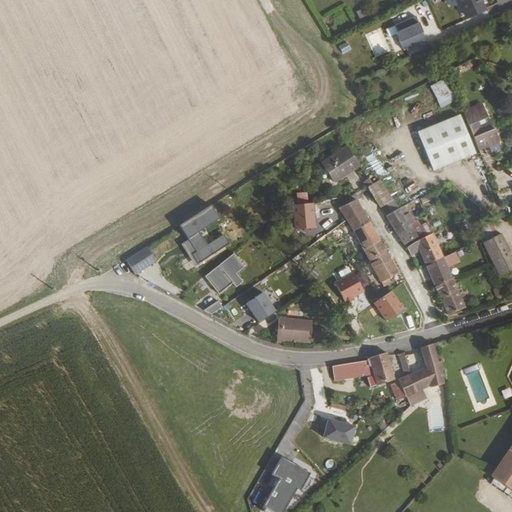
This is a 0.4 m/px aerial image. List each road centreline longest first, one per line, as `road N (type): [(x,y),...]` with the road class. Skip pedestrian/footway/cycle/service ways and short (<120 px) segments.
road 1 (unclassified): [(0,324),(103,281),(149,292),(275,355),(335,354),(436,332)]
road 2 (residential): [(436,332),(411,272),(370,209)]
